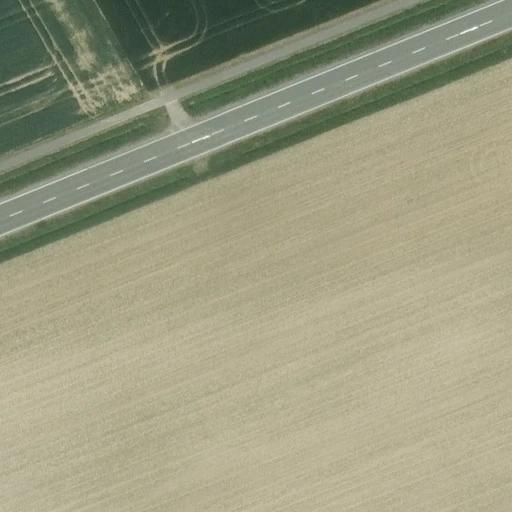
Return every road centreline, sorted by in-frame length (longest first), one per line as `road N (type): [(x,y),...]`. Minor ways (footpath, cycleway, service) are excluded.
road 1 (secondary): [(0,219),(511,11)]
road 2 (track): [(180,146),(111,0)]
